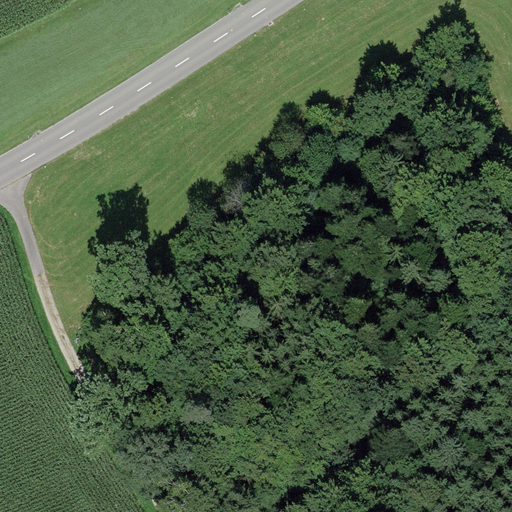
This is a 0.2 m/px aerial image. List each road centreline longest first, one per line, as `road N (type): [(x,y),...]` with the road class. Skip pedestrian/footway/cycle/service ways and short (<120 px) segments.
road 1 (track): [(11,170),(50,307),(80,374),(166,511)]
road 2 (tertiary): [(0,176),(280,0)]
